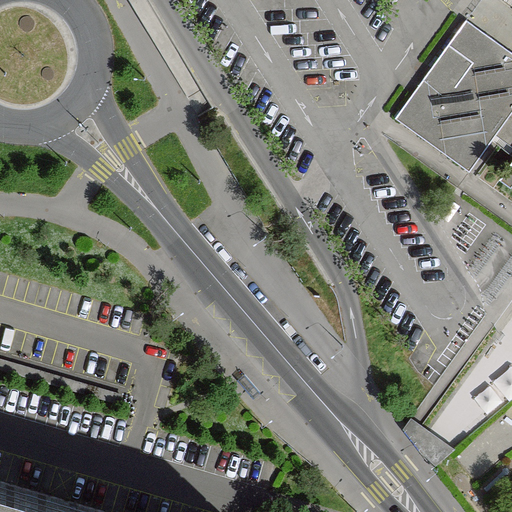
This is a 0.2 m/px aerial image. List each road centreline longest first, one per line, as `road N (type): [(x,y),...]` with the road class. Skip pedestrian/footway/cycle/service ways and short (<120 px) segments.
road 1 (tertiary): [(429,511),(404,472),(205,252),(126,148),(91,83)]
road 2 (tertiary): [(39,126),(103,168),(395,511)]
road 3 (residential): [(0,429),(250,501)]
